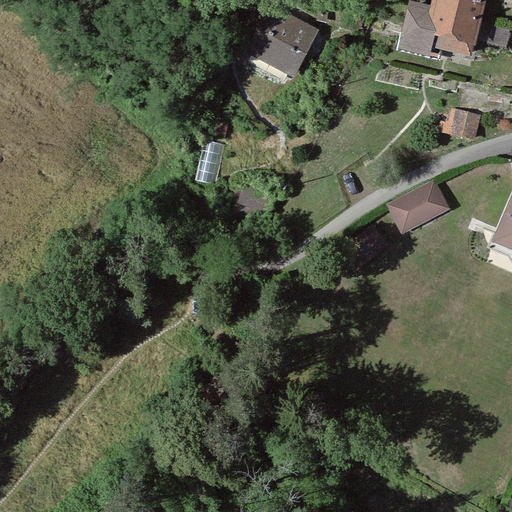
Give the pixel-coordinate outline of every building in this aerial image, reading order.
[(473,59),(486,0),(433,0),(432,8),(410,3),(398,51),(431,59),(433,50),(473,59)] [(320,32),(270,6),(245,53),(295,79),(320,32)] [(365,14),(342,7),(336,25),(359,32),(365,14)] [(329,13),(318,11),(316,20),(326,23),(329,13)] [(481,116),(457,110),(451,134),(475,141),(481,116)] [(227,136),(230,121),(209,117),(206,132),(227,136)] [(279,194),(249,180),(239,203),(269,216),(279,194)] [(434,180),(387,206),(402,234),(449,209),(434,180)] [(511,201),(493,245),(511,252),(511,201)] [(389,246),(377,230),(343,257),(356,272),(389,246)]
